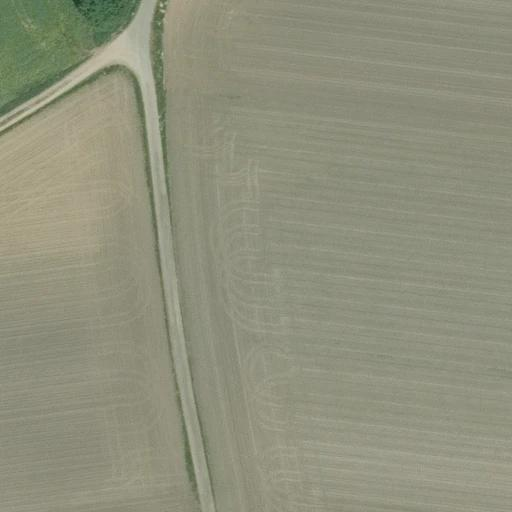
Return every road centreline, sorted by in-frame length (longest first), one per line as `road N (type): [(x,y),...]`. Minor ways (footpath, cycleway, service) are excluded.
road 1 (track): [(130,41),(159,126),(177,329),(206,511)]
road 2 (track): [(0,118),(130,41),(148,0)]
